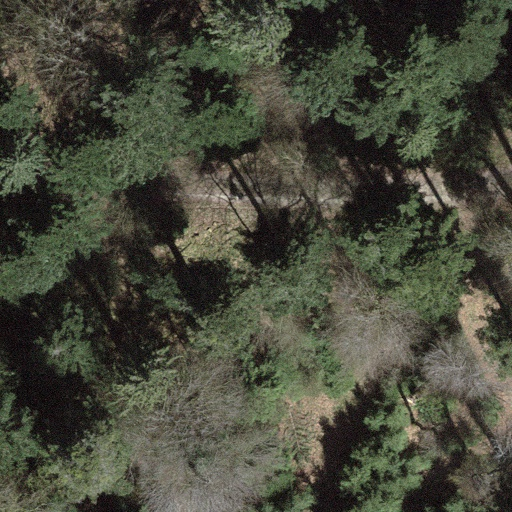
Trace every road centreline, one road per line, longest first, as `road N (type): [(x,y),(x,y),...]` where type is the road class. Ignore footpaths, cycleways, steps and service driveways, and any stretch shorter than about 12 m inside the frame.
road 1 (track): [(511,182),(231,189),(0,172)]
road 2 (track): [(338,511),(343,439),(405,296),(495,185)]
